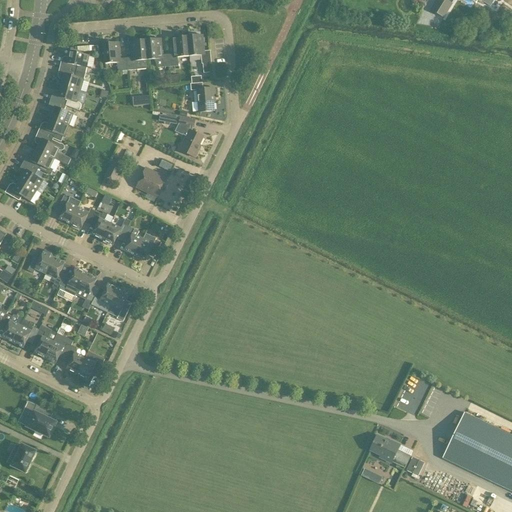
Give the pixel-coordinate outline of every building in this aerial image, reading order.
[(435,0),(430,10),(444,18),(453,4),(445,0),(435,0)] [(210,51),(204,52),(203,35),(187,37),(189,57),(201,56),(202,64),(211,63),(210,51)] [(168,55),(169,67),(178,66),(177,58),(189,57),(187,37),(172,38),(174,54),(168,55)] [(157,68),(160,68),(169,67),(168,55),(162,55),(161,39),(145,40),(147,60),(148,60),(154,60),(157,68)] [(126,58),(127,71),(148,69),(148,60),(147,60),(145,40),(130,42),(132,58),(126,58)] [(119,43),(103,44),(105,64),(117,63),(118,71),(127,71),(126,58),(120,59),(119,43)] [(70,52),(68,61),(62,59),(60,68),(85,74),(89,56),(70,52)] [(58,76),(64,77),(62,86),(80,91),(85,74),(60,68),(58,76)] [(198,91),(199,102),(192,102),(193,112),(200,111),(201,113),(216,111),(214,95),(216,95),(215,88),(204,89),(203,83),(191,85),(192,91),(198,91)] [(59,94),(53,92),(50,100),(66,106),(66,105),(80,110),(81,106),(81,104),(79,103),(77,102),(80,91),(62,86),(59,94)] [(48,108),(54,111),(50,119),(69,126),(73,114),(64,111),(66,106),(50,100),(48,108)] [(180,126),(177,133),(183,136),(184,135),(188,137),(182,151),(197,159),(200,152),(199,151),(205,138),(193,132),(194,130),(194,128),(196,128),(197,120),(188,119),(188,118),(186,118),(181,117),(179,126),(180,126)] [(47,127),(41,125),(38,132),(53,139),(53,138),(61,142),(63,137),(64,137),(69,126),(50,119),(47,127)] [(35,140),(40,143),(36,151),(54,159),(59,150),(60,151),(62,150),(64,149),(65,148),(65,146),(63,144),(61,143),(60,144),(53,140),(53,139),(38,132),(35,140)] [(75,149),(71,157),(75,159),(80,151),(75,149)] [(33,158),(27,156),(23,163),(43,174),(43,173),(37,170),(38,168),(51,175),(54,169),(50,168),(54,159),(36,151),(33,158)] [(126,151),(123,157),(130,160),(133,154),(126,151)] [(19,170),(24,174),(20,181),(36,191),(43,181),(35,176),(36,173),(42,176),(43,174),(23,163),(19,170)] [(115,182),(121,169),(111,164),(105,177),(115,182)] [(158,198),(167,179),(146,168),(136,188),(158,198)] [(19,201),(22,197),(30,202),(36,191),(20,181),(15,188),(10,185),(4,193),(19,201)] [(101,203),(108,206),(112,199),(105,195),(101,203)] [(57,210),(63,212),(58,223),(68,228),(76,212),(77,212),(81,202),(70,196),(69,198),(64,196),(57,210)] [(79,233),(83,224),(89,227),(96,211),(91,208),(87,217),(77,212),(76,212),(68,228),(79,233)] [(95,229),(90,238),(101,243),(109,227),(113,217),(108,215),(108,214),(103,212),(102,214),(96,211),(89,227),(95,229)] [(111,249),(116,240),(121,242),(129,227),(123,224),(119,232),(109,227),(101,243),(111,249)] [(127,245),(123,254),(133,259),(141,243),(131,238),(135,230),(129,227),(121,242),(127,245)] [(153,261),(159,246),(154,244),(151,248),(141,243),(133,259),(144,264),(147,258),(153,261)] [(44,250),(40,259),(34,256),(27,271),(33,274),(35,269),(46,274),(54,258),(50,256),(51,254),(44,250)] [(20,259),(15,255),(12,260),(17,264),(20,259)] [(46,274),(44,279),(54,284),(52,288),(58,290),(59,289),(66,275),(60,272),(64,263),(54,258),(46,274)] [(11,275),(15,270),(8,265),(4,271),(11,275)] [(71,278),(66,275),(59,289),(75,297),(76,295),(86,274),(76,269),(71,278)] [(7,283),(12,276),(6,272),(1,279),(7,283)] [(86,300),(87,300),(92,302),(98,291),(92,288),(97,279),(86,274),(76,295),(86,300)] [(98,291),(92,302),(91,305),(107,313),(118,289),(108,284),(104,293),(98,291)] [(132,304),(126,301),(129,295),(118,289),(107,313),(118,318),(117,319),(123,322),(132,304)] [(39,304),(36,310),(42,313),(43,312),(44,313),(46,308),(39,304)] [(12,317),(7,314),(6,314),(1,325),(6,328),(2,337),(13,342),(20,326),(15,324),(18,317),(13,315),(12,317)] [(34,327),(35,325),(24,320),(20,326),(13,342),(23,347),(28,338),(33,341),(39,330),(34,327)] [(84,338),(88,329),(81,325),(79,329),(79,330),(77,334),(84,338)] [(57,334),(41,326),(39,330),(33,341),(39,344),(34,353),(45,358),(57,334)] [(71,346),(73,342),(68,339),(67,341),(62,338),(63,337),(57,334),(45,358),(56,363),(60,354),(66,357),(71,346)] [(77,374),(85,358),(75,353),(77,349),(71,346),(66,357),(71,360),(67,369),(77,374)] [(97,376),(104,362),(98,359),(96,363),(85,358),(77,374),(88,379),(91,373),(97,376)] [(25,427),(47,438),(55,421),(48,418),(52,411),(36,403),(25,427)] [(511,491),(511,435),(465,413),(443,458),(511,491)] [(405,468),(411,456),(398,449),(400,445),(387,439),(386,440),(377,435),(370,451),(381,456),(380,458),(391,463),(392,462),(405,468)] [(10,466),(24,473),(34,452),(20,445),(15,456),(11,453),(6,462),(11,464),(10,466)] [(413,457),(407,470),(412,473),(418,460),(413,457)] [(418,463),(412,476),(417,479),(424,466),(418,463)] [(365,468),(362,476),(380,483),(383,476),(365,468)]
